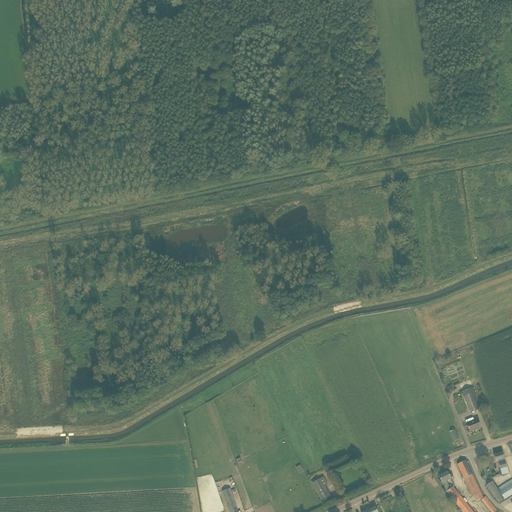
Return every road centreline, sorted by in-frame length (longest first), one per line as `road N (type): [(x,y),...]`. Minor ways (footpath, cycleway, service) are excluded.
road 1 (track): [(0,434),(108,428),(315,316),(421,292),(511,256)]
road 2 (track): [(0,230),(511,129)]
road 3 (tertiary): [(511,438),(449,457),(332,511)]
